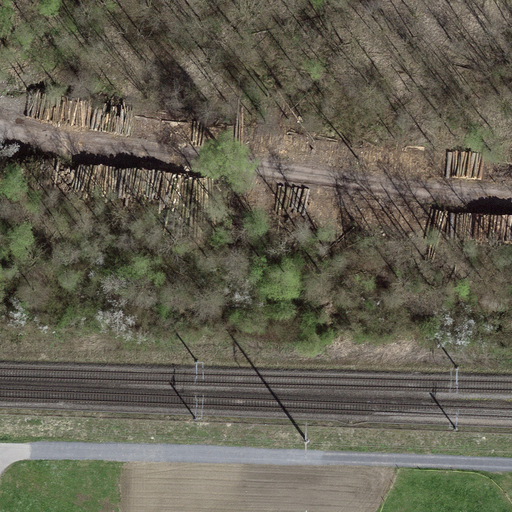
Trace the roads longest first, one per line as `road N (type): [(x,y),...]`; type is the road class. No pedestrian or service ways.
road 1 (track): [(0,137),(511,204)]
road 2 (track): [(0,458),(511,465)]
